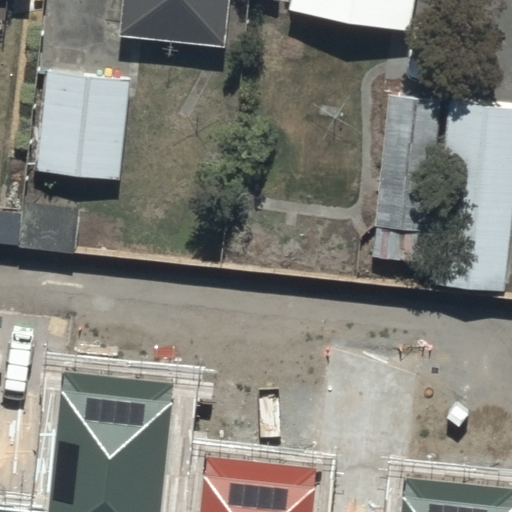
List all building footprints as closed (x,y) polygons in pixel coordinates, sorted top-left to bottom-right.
[(120,0),(117,36),(223,47),(227,0),(120,0)] [(286,0),(285,10),(406,29),(410,0),(286,0)] [(129,79),(43,73),(35,175),(121,181),(129,79)] [(436,98),(379,93),(368,261),(424,265),(436,98)] [(502,302),(511,197),(511,104),(444,99),(426,295),(502,302)] [(75,208),(21,206),(19,252),(73,254),(75,208)] [(160,511),(172,402),(60,389),(47,511),(20,511),(0,509),(0,511),(160,511)] [(511,511),(511,510),(404,499),(402,511),(314,511),(317,486),(203,473),(199,511),(511,511)]
